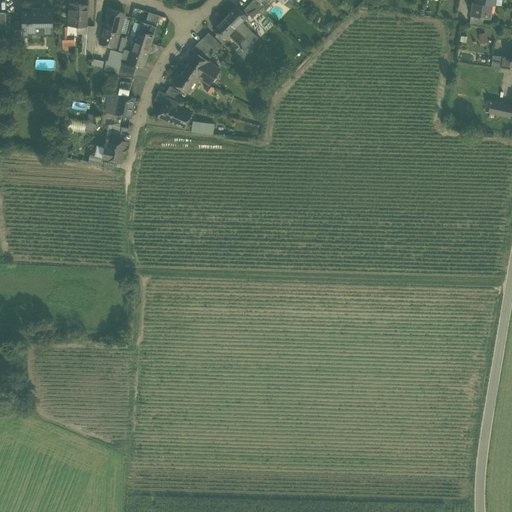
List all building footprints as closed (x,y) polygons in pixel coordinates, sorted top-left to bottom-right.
[(267,2),(265,0),(252,0),(251,2),(243,9),(252,18),(260,10),(267,2)] [(270,5),(274,0),(265,0),(267,2),(260,10),(265,15),(273,7),(270,5)] [(490,18),(492,4),(475,1),(473,1),(471,15),(483,17),(490,18)] [(77,26),(86,27),(86,26),(88,5),(69,4),(67,26),(77,26)] [(224,17),(225,17),(236,28),(235,28),(243,36),(248,40),(252,44),(258,38),(241,22),(247,16),(236,5),(224,17)] [(22,22),(22,34),(23,34),(31,34),(31,29),(42,29),(42,33),(53,33),(52,9),(42,9),(42,12),(22,12),(22,22)] [(108,9),(104,26),(120,30),(124,13),(108,9)] [(469,23),(482,24),(483,17),(471,15),(469,23)] [(214,29),(219,34),(225,39),(235,28),(236,28),(225,17),(214,29)] [(141,21),(138,30),(153,35),(156,26),(141,21)] [(14,22),(14,36),(23,36),(23,34),(22,34),(22,22),(14,22)] [(82,55),(92,56),(94,26),(86,26),(86,27),(77,26),(77,34),(82,35),(82,40),(83,40),(82,55)] [(115,47),(120,30),(104,26),(100,43),(115,47)] [(62,27),(62,36),(71,35),(71,29),(67,28),(62,27)] [(138,30),(133,44),(149,49),(153,35),(138,30)] [(208,33),(202,38),(216,52),(222,46),(208,33)] [(73,35),(71,35),(62,36),(62,45),(74,45),(73,35)] [(238,40),(243,45),(248,40),(243,36),(238,40)] [(210,58),(216,52),(202,38),(194,47),(204,56),(206,54),(210,58)] [(144,65),(149,49),(133,44),(128,60),(138,63),(144,65)] [(110,71),(117,73),(119,66),(121,58),(122,54),(111,51),(108,63),(112,65),(110,71)] [(195,52),(184,67),(199,78),(208,84),(211,79),(211,80),(213,77),(205,70),(203,73),(200,72),(208,61),(195,52)] [(103,66),(104,60),(94,57),(92,63),(103,66)] [(128,60),(121,58),(119,66),(117,73),(117,76),(133,77),(138,63),(128,60)] [(500,68),(510,69),(511,59),(501,58),(500,68)] [(219,69),(208,61),(200,72),(203,73),(205,70),(213,77),(219,69)] [(196,83),(199,78),(184,67),(174,82),(187,92),(193,82),(196,83)] [(128,97),(133,77),(117,76),(116,91),(116,94),(128,97)] [(210,93),(214,88),(208,84),(204,89),(210,93)] [(156,101),(163,104),(166,97),(167,94),(176,99),(180,91),(170,85),(166,93),(160,91),(156,101)] [(124,115),(130,117),(134,98),(128,97),(116,94),(115,93),(114,95),(108,94),(104,111),(124,115)] [(191,113),(181,109),(172,105),(174,101),(166,97),(163,104),(158,116),(175,123),(176,121),(186,125),(191,113)] [(489,112),(511,117),(511,110),(511,105),(491,101),(489,112)] [(101,123),(109,125),(121,126),(121,127),(124,115),(104,111),(101,123)] [(74,120),(75,127),(82,126),(82,129),(86,128),(86,119),(74,120)] [(191,132),(206,134),(207,123),(193,121),(191,132)] [(98,132),(99,123),(92,122),(91,131),(98,132)] [(121,126),(109,125),(107,136),(109,137),(109,139),(118,141),(121,126)] [(117,160),(121,160),(124,142),(118,141),(109,139),(106,152),(104,152),(103,157),(105,157),(117,160)] [(103,166),(115,169),(117,160),(105,157),(103,166)]
